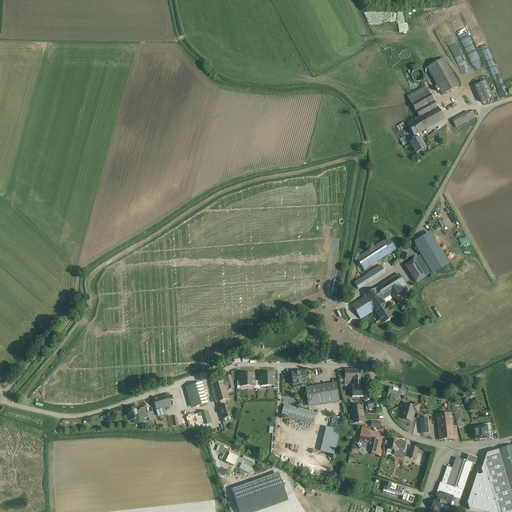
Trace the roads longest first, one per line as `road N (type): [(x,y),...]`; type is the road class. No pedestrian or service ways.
road 1 (unclassified): [(0,392),(15,406),(80,416),(236,365),(363,365),(392,424),(447,446)]
road 2 (unclassified): [(482,116),(406,248)]
road 3 (track): [(3,396),(71,314),(76,278)]
